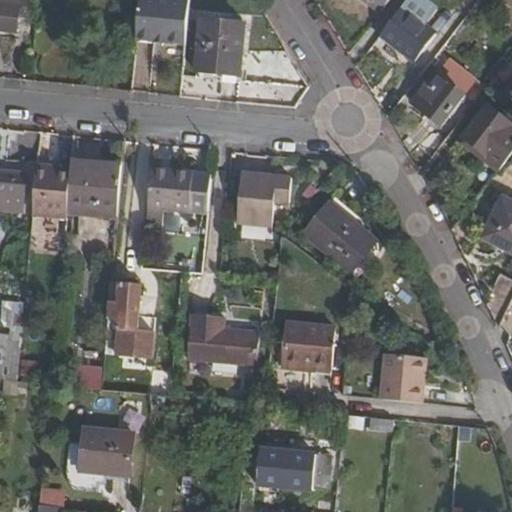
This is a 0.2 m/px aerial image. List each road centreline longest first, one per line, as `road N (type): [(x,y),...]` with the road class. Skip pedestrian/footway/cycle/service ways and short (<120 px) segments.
road 1 (residential): [(355,121),(311,130),(0,99)]
road 2 (residential): [(511,433),(475,336),(355,121)]
road 3 (residential): [(355,121),(281,0)]
